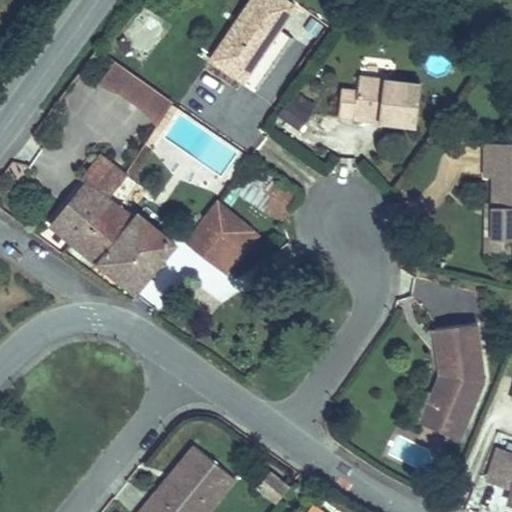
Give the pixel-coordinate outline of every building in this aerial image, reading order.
[(298,0),(250,0),(234,26),(247,34),(229,62),(249,75),(298,0)] [(247,34),(234,26),(216,54),(229,62),(247,34)] [(96,85),(158,126),(174,102),(112,61),(96,85)] [(429,72),(367,66),(365,82),(350,81),(347,108),(423,115),(425,115),(425,114),(429,72)] [(302,131),(312,106),(286,96),(277,121),(302,131)] [(176,116),(163,142),(228,174),(241,147),(176,116)] [(496,225),(511,225),(511,127),(490,128),(489,163),(497,162),(497,188),(496,225)] [(303,186),(253,152),(236,178),(286,211),(303,186)] [(123,183),(97,164),(80,189),(84,191),(58,228),(140,286),(172,240),(134,213),(128,222),(116,214),(107,207),(123,183)] [(211,196),(184,234),(224,263),(251,224),(211,196)] [(122,205),(116,214),(128,222),(134,213),(122,205)] [(257,229),(251,224),(224,263),(230,267),(257,229)] [(442,317),(448,353),(449,363),(454,363),(455,368),(441,404),(475,416),(494,367),(484,310),(442,317)] [(448,353),(430,399),(441,404),(455,368),(454,363),(449,363),(448,353)] [(176,511),(214,460),(172,429),(149,460),(154,464),(142,480),(137,476),(116,505),(124,511),(150,511),(153,509),(156,511),(176,511)] [(265,456),(245,441),(233,457),(253,472),(265,456)] [(154,464),(149,460),(137,476),(142,480),(154,464)] [(493,508),(499,491),(483,485),(476,502),(493,508)] [(289,511),(329,511),(303,493),(289,511)]
